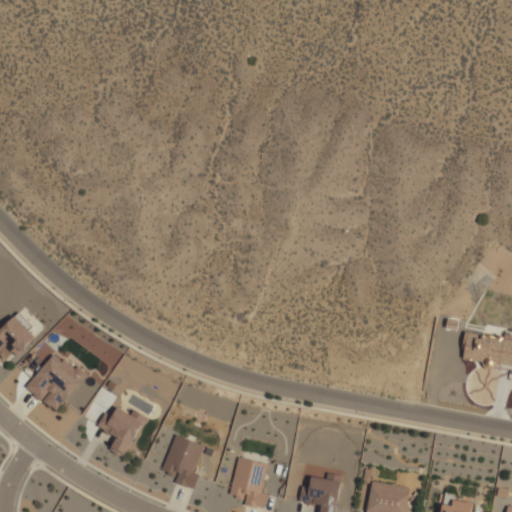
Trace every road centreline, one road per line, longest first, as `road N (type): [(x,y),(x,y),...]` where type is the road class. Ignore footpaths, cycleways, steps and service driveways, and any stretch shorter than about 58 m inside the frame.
road 1 (residential): [(0,225),(84,300),(154,344),(218,370),(511,430)]
road 2 (residential): [(151,511),(59,465),(0,414)]
